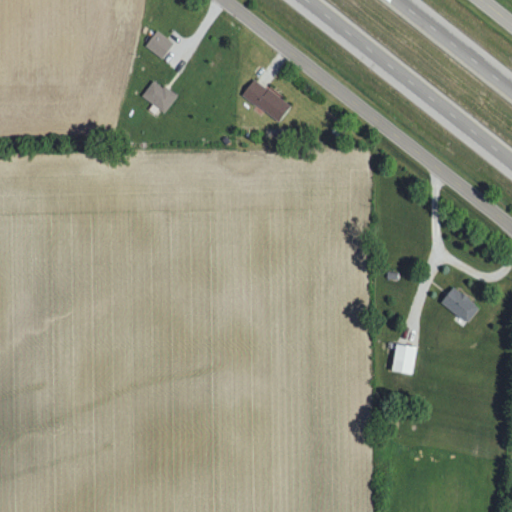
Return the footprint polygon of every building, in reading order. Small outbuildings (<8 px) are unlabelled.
[(172,43),(157,30),(145,45),(160,58),(172,43)] [(165,113),(176,96),(153,79),(141,96),(165,113)] [(241,96),(278,121),(290,104),(252,79),(241,96)] [(440,303),(467,323),(479,307),(452,286),(440,303)] [(415,346),(394,344),(391,372),(412,374),(415,346)]
